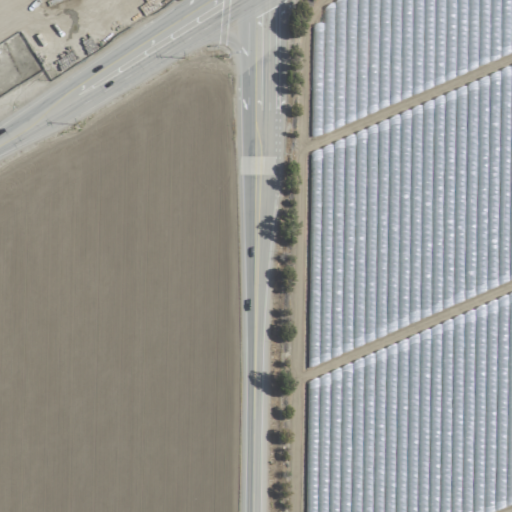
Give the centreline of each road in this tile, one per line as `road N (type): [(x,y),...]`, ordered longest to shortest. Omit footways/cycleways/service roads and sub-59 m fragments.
road 1 (secondary): [(260,0),(253,511)]
road 2 (secondary): [(0,136),(222,0)]
